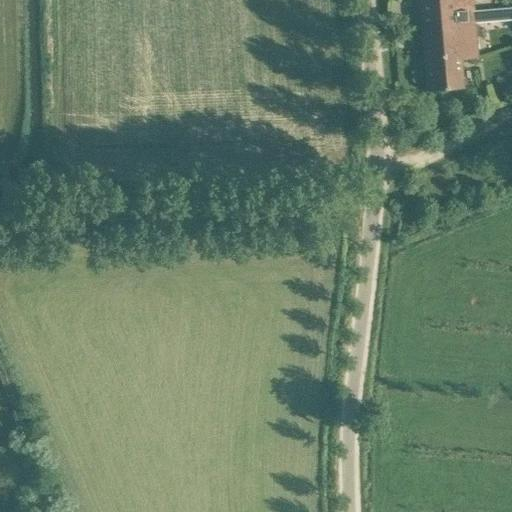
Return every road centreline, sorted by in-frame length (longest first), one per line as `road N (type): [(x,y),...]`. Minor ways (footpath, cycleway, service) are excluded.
road 1 (unclassified): [(345,511),(373,199),(361,0)]
road 2 (track): [(0,221),(373,199)]
